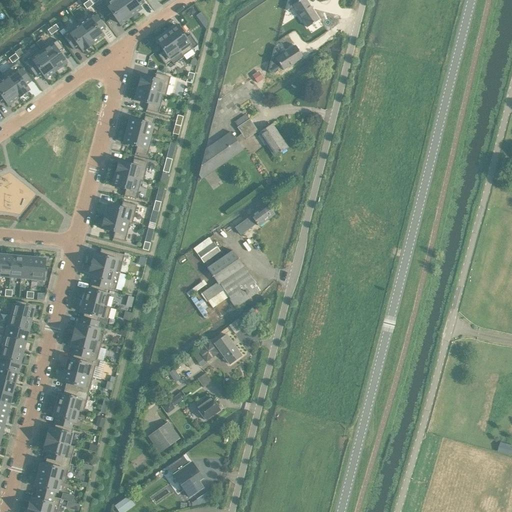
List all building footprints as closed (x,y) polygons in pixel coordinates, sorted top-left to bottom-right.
[(93,5),(89,0),(83,5),(87,9),(93,5)] [(104,0),(98,5),(107,17),(112,13),(120,24),(130,17),(117,0),(104,0)] [(117,0),(130,17),(140,10),(138,6),(143,3),(141,0),(117,0)] [(288,0),(285,11),(292,5),(297,13),(296,13),(301,21),(302,20),(307,28),(319,20),(305,0),(288,0)] [(94,13),(79,25),(93,44),(103,37),(99,31),(105,28),(94,13)] [(93,44),(79,25),(63,36),(74,50),(79,46),(83,51),(84,50),(84,51),(93,45),(93,44)] [(176,25),(165,33),(182,56),(197,45),(190,35),(185,38),(176,25)] [(56,32),(52,27),(47,31),(51,35),(56,32)] [(165,33),(155,40),(163,51),(158,55),(165,65),(171,61),(173,65),(183,57),(182,56),(165,33)] [(57,40),(42,51),(56,71),(66,64),(58,52),(63,49),(57,40)] [(274,48),(268,71),(270,74),(281,67),(283,70),(288,67),(288,68),(296,63),(295,62),(303,57),(295,46),(281,55),(276,47),(274,48)] [(30,57),(25,61),(36,77),(42,73),(45,78),(56,71),(42,51),(39,48),(29,56),(30,57)] [(15,54),(9,59),(12,63),(18,59),(15,54)] [(2,74),(4,78),(19,98),(28,92),(27,91),(29,91),(25,85),(30,82),(17,63),(2,74)] [(154,80),(141,76),(138,88),(163,95),(165,95),(170,77),(156,73),(154,80)] [(19,98),(4,78),(0,81),(0,103),(4,100),(8,105),(19,98)] [(158,113),(163,95),(138,88),(134,100),(148,104),(146,110),(158,113)] [(206,149),(199,176),(201,179),(243,150),(238,144),(245,139),(245,140),(258,131),(249,119),(249,120),(245,114),(234,122),(237,127),(237,128),(241,134),(235,139),(230,132),(206,149)] [(150,137),(154,119),(145,116),(143,122),(129,119),(126,131),(150,137)] [(287,148),(271,125),(258,134),(274,157),(287,148)] [(147,156),(152,138),(150,137),(126,131),(123,143),(137,147),(135,153),(147,156)] [(132,165),(118,162),(115,174),(141,181),(143,181),(148,163),(133,159),(132,165)] [(136,199),(141,181),(115,174),(112,186),(125,189),(124,196),(136,199)] [(121,208),(107,205),(104,217),(130,223),(132,224),(137,206),(122,202),(121,208)] [(258,226),(274,215),(267,205),(235,228),(240,235),(256,224),(258,226)] [(125,242),(130,223),(104,217),(101,229),(114,232),(113,239),(125,242)] [(209,238),(193,249),(197,254),(203,263),(220,251),(214,243),(213,243),(209,238)] [(93,259),(91,266),(120,273),(124,255),(101,249),(99,255),(95,254),(94,259),(93,259)] [(260,291),(232,251),(207,268),(217,283),(202,293),(208,301),(211,300),(216,307),(228,299),(235,308),(260,291)] [(0,276),(10,278),(12,256),(1,255),(0,264),(0,276)] [(20,279),(22,257),(12,256),(10,278),(20,279)] [(31,282),(33,258),(22,257),(20,279),(31,280),(31,282)] [(42,283),(44,259),(33,258),(31,282),(42,283)] [(91,266),(89,272),(91,273),(89,277),(93,278),(91,285),(106,289),(115,291),(115,289),(122,291),(126,275),(120,273),(91,266)] [(84,294),(82,300),(105,306),(108,295),(105,294),(106,289),(91,285),(90,290),(86,289),(86,292),(85,294),(84,294)] [(82,300),(80,307),(82,308),(81,309),(80,312),(84,313),(82,319),(97,323),(99,317),(108,319),(111,307),(105,306),(82,300)] [(33,310),(26,308),(27,303),(15,302),(14,305),(11,304),(8,315),(11,316),(30,321),(33,310)] [(28,331),(30,321),(11,316),(9,326),(28,331)] [(75,329),(73,335),(101,343),(104,331),(96,329),(97,323),(82,319),(81,325),(77,324),(76,329),(75,329)] [(25,342),(28,331),(9,326),(5,325),(3,336),(25,342)] [(73,335),(71,342),(72,342),(71,347),(75,348),(73,354),(97,360),(101,343),(73,335)] [(241,356),(226,335),(214,344),(229,365),(241,356)] [(0,346),(22,352),(25,342),(3,336),(0,345),(0,346)] [(217,353),(209,342),(198,350),(199,353),(194,357),(198,363),(201,368),(207,364),(206,362),(217,353)] [(0,357),(20,363),(22,352),(0,346),(0,357)] [(66,363),(64,370),(92,377),(95,367),(98,368),(100,360),(97,360),(73,354),(72,360),(68,359),(68,362),(67,364),(66,363)] [(0,368),(17,373),(20,363),(0,357),(0,368)] [(0,379),(14,383),(17,373),(0,368),(0,379)] [(64,370),(62,377),(63,377),(63,379),(62,382),(66,383),(64,389),(79,393),(88,395),(92,377),(64,370)] [(176,373),(171,377),(174,382),(180,378),(176,373)] [(0,390),(11,394),(14,383),(0,379),(0,390)] [(57,398),(55,405),(75,410),(83,412),(86,401),(88,395),(79,393),(64,389),(63,395),(59,394),(58,397),(58,398),(57,398)] [(0,402),(9,404),(11,394),(0,390),(0,402)] [(178,394),(169,401),(173,407),(182,401),(178,394)] [(220,410),(211,398),(196,408),(205,420),(220,410)] [(0,413),(6,415),(9,404),(0,402),(0,413)] [(170,402),(163,407),(167,413),(174,408),(170,402)] [(55,405),(53,412),(54,412),(54,414),(53,417),(57,418),(55,423),(70,427),(75,410),(55,405)] [(179,439),(168,422),(148,436),(160,453),(179,439)] [(48,433),(46,439),(69,445),(73,428),(70,427),(55,423),(54,430),(50,429),(49,433),(48,433)] [(46,439),(44,447),(45,447),(44,452),(48,452),(46,458),(70,464),(74,447),(69,445),(46,439)] [(39,468),(37,475),(59,481),(65,482),(68,471),(71,472),(73,465),(70,464),(46,458),(45,464),(41,463),(40,466),(40,468),(39,468)] [(198,481),(202,478),(191,462),(175,474),(186,489),(184,490),(189,497),(203,487),(198,481)] [(37,475),(35,481),(36,482),(36,484),(35,486),(39,487),(37,493),(52,497),(54,491),(56,492),(59,481),(37,475)] [(29,503),(28,509),(37,511),(57,511),(61,499),(52,497),(37,493),(36,499),(32,498),(31,503),(29,503)]
